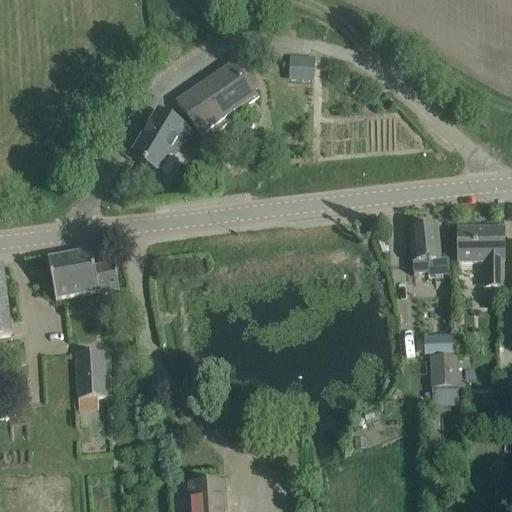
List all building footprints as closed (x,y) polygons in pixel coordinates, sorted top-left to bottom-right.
[(289,58),(288,75),(313,76),(313,60),(289,58)] [(230,116),(226,109),(250,93),(233,68),(232,67),(178,104),(191,123),(192,123),(201,136),(230,116)] [(182,143),(189,131),(159,113),(132,159),(157,174),(178,140),(182,143)] [(410,231),(412,251),(413,264),(414,278),(450,275),(449,260),(440,261),(437,228),(410,231)] [(503,264),(504,264),(504,230),(458,230),(458,264),(484,264),(485,290),(503,290),(503,264)] [(118,293),(120,293),(115,265),(94,269),(91,253),(48,261),(52,281),(55,301),(100,293),(99,289),(117,286),(118,293)] [(0,338),(11,338),(5,286),(3,266),(0,266),(0,338)] [(452,355),(451,337),(420,339),(421,356),(452,355)] [(78,401),(107,399),(104,353),(75,355),(78,401)] [(433,389),(457,388),(456,359),(431,360),(433,389)] [(224,511),(225,505),(223,485),(191,487),(192,511),(224,511)]
